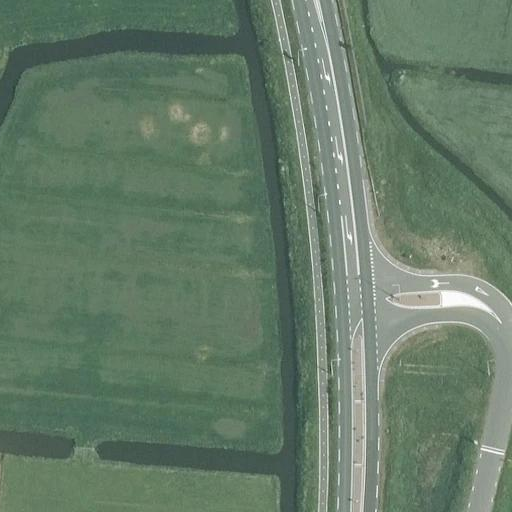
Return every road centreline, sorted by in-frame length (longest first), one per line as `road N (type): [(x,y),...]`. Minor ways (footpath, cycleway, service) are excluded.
road 1 (unclassified): [(347,301),(467,302),(503,327),(508,374),(477,511)]
road 2 (primary): [(351,511),(347,301)]
road 3 (primary): [(333,156),(304,0)]
road 4 (primary): [(333,156),(347,301)]
